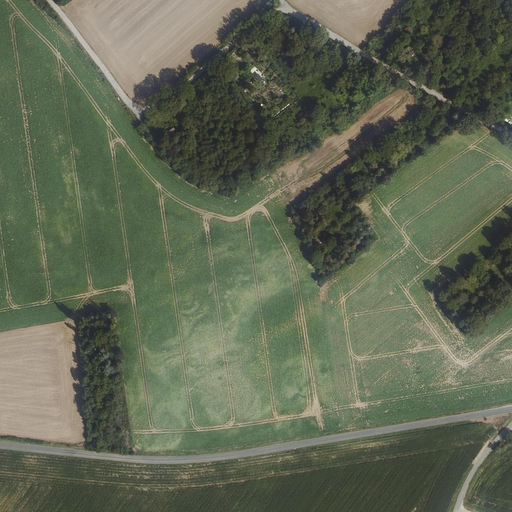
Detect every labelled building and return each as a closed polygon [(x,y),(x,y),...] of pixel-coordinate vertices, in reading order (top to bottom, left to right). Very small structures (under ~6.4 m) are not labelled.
[(421,57),(409,45),(406,49),(418,60),(421,57)] [(373,70),(362,60),(342,82),(354,92),(373,70)] [(256,74),(259,72),(251,63),(246,67),(255,77),(257,75),(256,74)] [(264,77),(259,72),(256,74),(257,75),(255,77),(259,82),(264,77)] [(234,82),(230,78),(226,81),(230,86),(234,82)] [(179,135),(173,127),(166,132),(173,140),(179,135)] [(419,143),(410,132),(409,132),(408,131),(407,132),(408,133),(404,137),(413,147),(419,143)]
